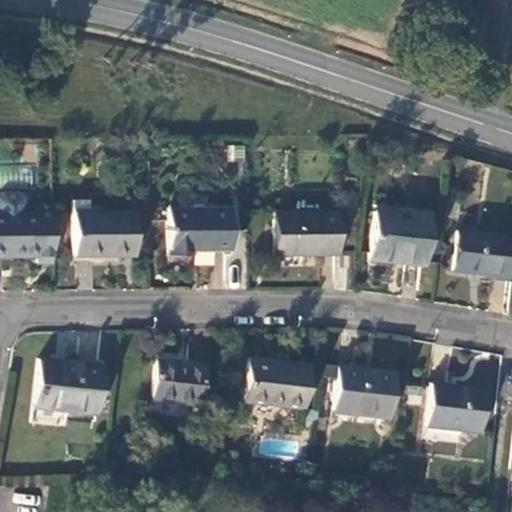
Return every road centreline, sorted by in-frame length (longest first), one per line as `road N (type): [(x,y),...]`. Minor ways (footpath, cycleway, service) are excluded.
road 1 (residential): [(0,313),(344,310),(511,336)]
road 2 (secondary): [(51,0),(279,54),(511,134)]
